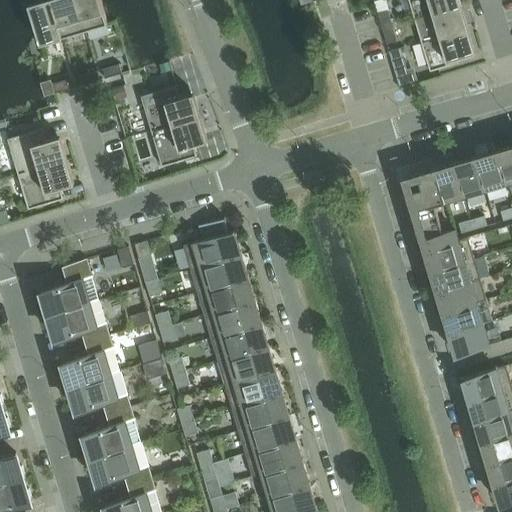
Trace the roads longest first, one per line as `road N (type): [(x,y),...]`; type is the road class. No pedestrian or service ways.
road 1 (residential): [(466,511),(356,143)]
road 2 (residential): [(255,172),(353,511)]
road 3 (residential): [(0,252),(75,511)]
road 4 (residential): [(255,172),(195,0)]
road 5 (residential): [(115,214),(255,172)]
road 6 (residential): [(376,137),(511,96)]
road 7 (residential): [(340,13),(376,137)]
